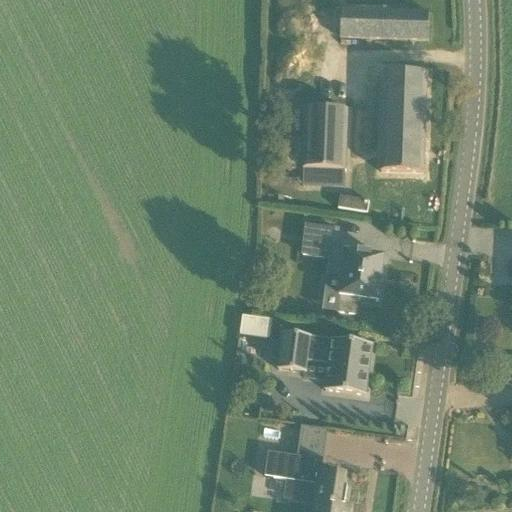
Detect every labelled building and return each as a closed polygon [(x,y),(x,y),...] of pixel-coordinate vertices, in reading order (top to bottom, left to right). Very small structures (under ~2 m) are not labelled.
[(341,12),(340,41),(428,43),(429,14),(341,12)] [(381,174),(423,175),(427,76),(385,74),(381,174)] [(286,152),(290,99),(260,96),(255,150),(286,152)] [(305,111),(302,171),(345,173),(347,113),(305,111)] [(341,279),(337,314),(355,317),(357,301),(361,301),(361,305),(374,306),(374,303),(378,304),(382,276),(384,260),(370,258),(370,256),(359,255),(359,257),(335,254),(338,233),(307,228),(303,257),(330,261),(327,278),(341,279)] [(273,322),(242,317),(240,337),(270,341),(270,339),(273,322)] [(273,322),(270,339),(278,340),(280,323),(273,322)] [(371,350),(332,344),(331,346),(309,343),(310,341),(283,337),(277,373),(304,377),(306,366),(328,369),(324,395),(364,400),(371,350)] [(233,376),(230,396),(241,397),(244,378),(233,376)] [(311,478),(313,464),(266,457),(263,481),(317,489),(313,511),(347,511),(348,510),(343,509),(345,493),(340,492),(342,480),(318,477),(318,479),(311,478)]
